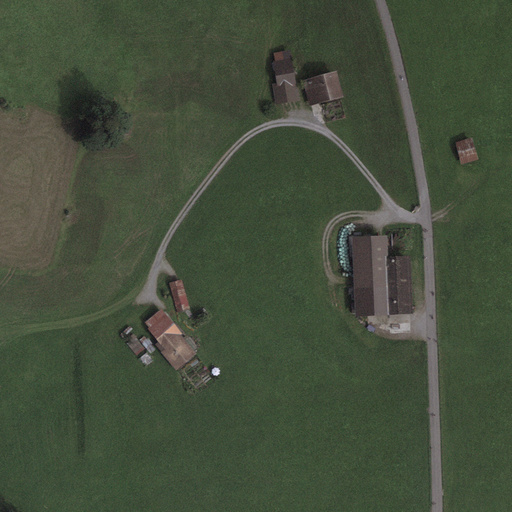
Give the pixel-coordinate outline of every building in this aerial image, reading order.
[(279,86),(293,83),(289,60),(283,61),(282,53),(274,54),(279,86)] [(334,75),(304,83),(309,103),(339,95),(334,75)] [(293,83),(279,86),(276,86),(278,100),(295,97),(293,83)] [(457,143),(461,162),(475,158),(470,140),(457,143)] [(383,241),(355,242),(357,286),(365,286),(366,313),(409,311),(407,259),(384,260),(383,241)] [(177,310),(188,307),(181,282),(171,285),(177,310)] [(166,347),(178,336),(158,312),(146,322),(166,347)] [(178,336),(166,347),(168,349),(164,353),(175,365),(195,348),(187,338),(182,342),(178,336)]
